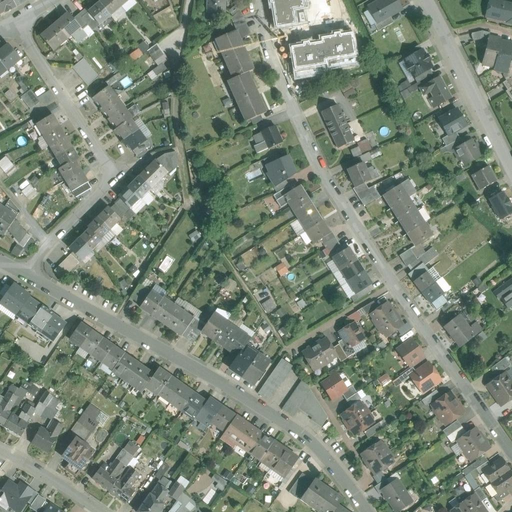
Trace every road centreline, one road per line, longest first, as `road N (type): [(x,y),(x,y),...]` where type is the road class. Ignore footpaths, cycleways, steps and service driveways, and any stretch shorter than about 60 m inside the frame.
road 1 (residential): [(511,451),(391,285),(319,162),(272,60),(259,0)]
road 2 (residential): [(367,511),(306,440),(249,400),(25,273)]
road 3 (residential): [(25,273),(111,175),(16,22)]
road 4 (residential): [(511,168),(426,0)]
road 5 (residential): [(0,449),(103,511)]
